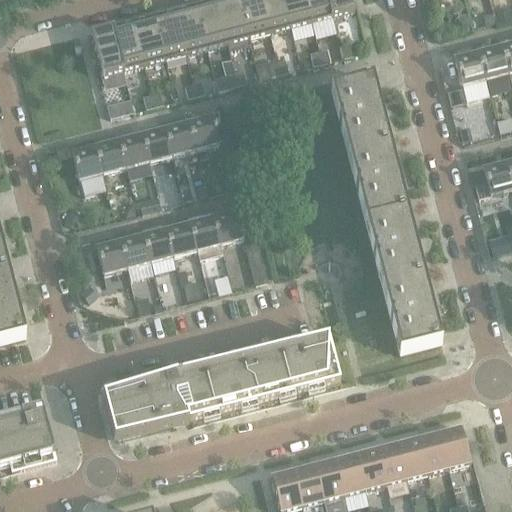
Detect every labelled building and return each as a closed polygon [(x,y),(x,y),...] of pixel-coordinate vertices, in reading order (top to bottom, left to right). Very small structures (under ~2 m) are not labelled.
[(259,0),(244,0),(238,2),(251,51),(252,51),(250,44),(270,39),(259,0)] [(281,0),(259,0),(270,39),(290,34),(281,0)] [(304,0),(281,0),(290,34),(311,28),(304,0)] [(326,0),(304,0),(311,28),(332,23),(326,0)] [(350,0),(326,0),(332,23),(354,17),(350,0)] [(238,2),(217,7),(230,57),(251,51),(238,2)] [(217,7),(196,12),(207,55),(227,50),(229,57),(230,57),(217,7)] [(196,12),(175,18),(186,60),(207,55),(196,12)] [(492,17),(483,19),(486,31),(495,28),(492,17)] [(175,18),(154,23),(165,66),(186,60),(175,18)] [(154,23),(133,29),(144,71),(165,66),(154,23)] [(133,29),(112,34),(123,77),(144,71),(133,29)] [(112,34),(90,40),(101,82),(123,77),(112,34)] [(348,49),(340,51),(343,64),(352,61),(348,49)] [(511,49),(501,52),(509,80),(511,91),(511,49)] [(501,52),(478,58),(485,86),(509,80),(501,52)] [(327,54),(319,56),(322,69),(331,67),(327,54)] [(319,56),(310,58),(314,71),(322,69),(319,56)] [(485,86),(478,58),(454,64),(461,92),(485,86)] [(285,65),(277,67),(280,80),(289,78),(285,65)] [(277,67),(269,69),(272,82),(280,80),(277,67)] [(244,76),(235,78),(239,91),(247,88),(244,76)] [(235,78),(227,80),(230,93),(239,91),(235,78)] [(373,86),(331,96),(348,162),(390,152),(382,124),(386,119),(380,114),(373,86)] [(202,87),(193,89),(197,102),(205,99),(202,87)] [(193,89),(185,91),(188,104),(197,102),(193,89)] [(160,97),(151,99),(155,112),(163,110),(160,97)] [(151,99),(143,102),(146,114),(155,112),(151,99)] [(131,106),(108,112),(111,124),(134,118),(131,106)] [(212,122),(189,128),(196,156),(219,150),(220,150),(217,141),(214,130),(212,122)] [(511,122),(497,127),(500,139),(511,135),(511,122)] [(494,124),(476,129),(480,145),(499,140),(494,124)] [(225,127),(214,130),(217,141),(228,138),(225,127)] [(189,128),(165,134),(172,162),(196,156),(189,128)] [(469,132),(458,135),(462,147),(472,145),(469,132)] [(165,134),(142,140),(149,168),(172,162),(165,134)] [(220,150),(219,150),(220,152),(231,149),(228,138),(217,141),(220,150)] [(142,140),(119,146),(126,174),(149,168),(142,140)] [(119,146),(96,152),(103,180),(126,174),(119,146)] [(220,152),(223,163),(233,160),(231,149),(220,152)] [(103,180),(96,152),(72,159),(79,186),(103,180)] [(390,152),(348,162),(365,228),(407,217),(399,189),(403,185),(397,179),(390,152)] [(223,163),(225,174),(236,171),(233,160),(223,163)] [(486,188),(476,190),(479,205),(490,202),(511,196),(511,188),(507,168),(483,174),(486,188)] [(225,174),(228,184),(239,182),(236,171),(225,174)] [(242,193),(239,182),(228,184),(231,195),(242,193)] [(157,202),(139,207),(142,219),(160,215),(157,202)] [(128,210),(124,216),(126,222),(136,219),(133,209),(128,210)] [(237,217),(213,223),(220,251),(243,245),(244,245),(241,236),(239,224),(237,217)] [(407,217),(365,228),(383,294),(424,283),(417,256),(420,248),(414,246),(407,217)] [(68,218),(64,228),(77,234),(81,224),(68,218)] [(249,222),(239,224),(241,236),(252,233),(249,222)] [(213,223),(189,229),(199,266),(222,260),(220,251),(213,223)] [(189,229),(166,235),(174,263),(197,257),(189,229)] [(244,245),(243,245),(244,247),(255,244),(252,233),(241,236),(244,245)] [(166,235),(143,241),(150,269),(174,263),(166,235)] [(0,279),(8,277),(1,250),(4,242),(0,240),(0,279)] [(506,240),(489,245),(493,261),(495,261),(510,257),(506,240)] [(143,241),(120,247),(127,275),(150,269),(143,241)] [(244,247),(247,257),(258,255),(255,244),(244,247)] [(127,275),(120,247),(96,253),(103,281),(127,275)] [(247,257),(250,268),(260,266),(258,255),(247,257)] [(250,268),(252,279),(263,276),(260,266),(250,268)] [(186,276),(178,277),(182,291),(183,291),(189,289),(186,276)] [(252,279),(255,290),(266,287),(263,276),(252,279)] [(8,277),(0,279),(0,349),(25,343),(18,315),(21,307),(15,305),(8,277)] [(424,283),(383,294),(400,360),(441,349),(434,321),(437,313),(431,311),(424,283)] [(177,381),(102,403),(113,446),(189,428),(189,427),(203,424),(204,428),(220,424),(219,420),(241,414),(242,418),(258,414),(257,410),(279,404),(280,408),(296,404),(295,400),(308,396),(309,401),(325,396),(324,392),(341,387),(329,344),(177,381)] [(42,412),(0,422),(0,471),(10,469),(12,477),(56,465),(42,412)] [(461,433),(439,439),(448,475),(470,469),(461,433)] [(439,439),(418,444),(428,481),(448,475),(439,439)] [(418,444),(397,450),(407,486),(428,481),(418,444)] [(397,450),(376,455),(386,491),(407,486),(397,450)] [(376,455),(355,461),(365,497),(386,491),(376,455)] [(355,461),(335,466),(344,502),(365,497),(355,461)] [(335,466),(314,471),(323,508),(344,502),(335,466)] [(314,471),(293,477),(301,511),(305,511),(323,508),(314,471)] [(301,511),(293,477),(271,483),(278,511),(301,511)]
